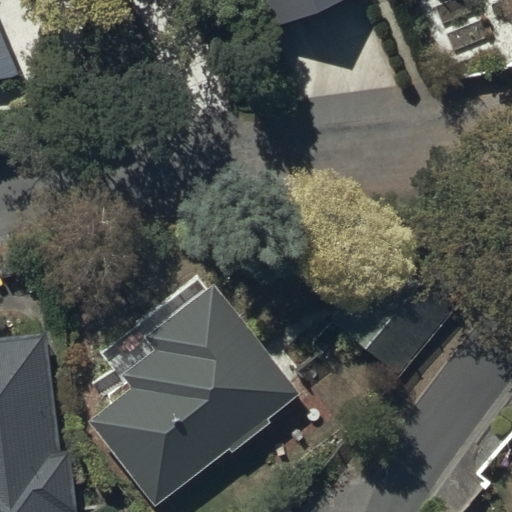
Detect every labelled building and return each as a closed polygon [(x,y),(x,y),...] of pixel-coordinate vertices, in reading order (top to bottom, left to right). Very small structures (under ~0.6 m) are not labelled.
[(0,0),(0,87),(14,86),(0,49),(0,0)] [(333,310),(398,367),(471,283),(406,227),(333,310)] [(86,396),(155,489),(230,434),(233,439),(271,411),(268,406),(302,381),(215,262),(202,272),(196,265),(95,338),(120,371),(86,396)] [(0,511),(69,511),(68,494),(76,494),(71,435),(56,436),(45,313),(0,317),(0,511)] [(216,511),(267,511),(262,496),(216,511)]
